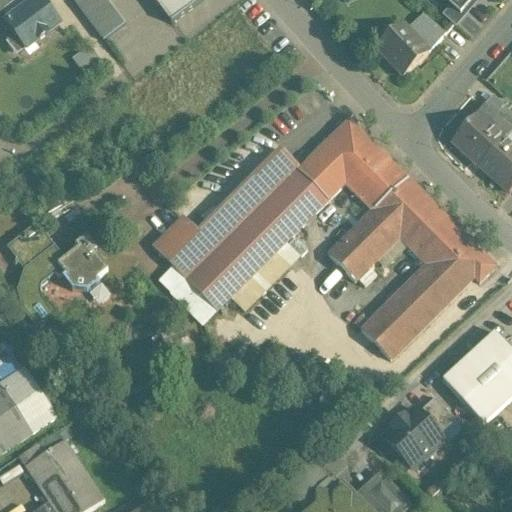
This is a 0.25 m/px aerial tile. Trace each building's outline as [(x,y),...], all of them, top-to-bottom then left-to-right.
[(0,0),(0,14),(0,15),(19,0),(0,0)] [(25,0),(30,7),(6,25),(16,38),(6,45),(13,54),(23,47),(26,52),(60,27),(50,14),(40,1),(41,0),(25,0)] [(41,0),(40,1),(50,14),(54,10),(48,2),(51,0),(41,0)] [(126,27),(105,0),(71,0),(104,44),(126,27)] [(151,0),(172,27),(208,0),(151,0)] [(441,0),(461,18),(476,0),(441,0)] [(422,18),(407,32),(402,27),(376,52),(389,66),(390,66),(404,80),(429,56),(446,37),(428,21),(427,22),(422,18)] [(101,64),(92,52),(79,61),(88,74),(101,64)] [(511,133),(511,115),(504,108),(495,118),(511,133)] [(495,118),(485,109),(476,118),(503,143),(504,142),(511,133),(495,118)] [(476,118),(453,144),(467,157),(467,156),(481,168),(503,143),(476,118)] [(217,255),(182,221),(153,250),(187,285),(217,315),(345,187),(372,214),(372,215),(395,196),(408,182),(350,124),(217,255)] [(511,192),(511,149),(504,142),(503,143),(481,168),(480,169),(509,195),(511,192)] [(491,265),(408,182),(395,196),(372,215),(372,214),(328,258),(356,285),(400,242),(426,269),(361,334),(391,364),(474,281),(491,265)] [(78,253),(65,263),(37,227),(7,250),(25,273),(18,294),(23,313),(39,334),(57,320),(43,303),(41,294),(42,288),(56,277),(59,280),(64,277),(66,279),(63,281),(73,294),(88,296),(100,286),(98,283),(108,275),(94,257),(98,254),(87,240),(75,249),(78,253)] [(491,265),(474,281),(479,286),(496,270),(491,265)] [(182,323),(159,331),(169,356),(191,347),(182,323)] [(511,353),(496,336),(443,385),(483,429),(511,402),(511,353)] [(58,421),(25,371),(0,388),(34,438),(58,421)] [(0,387),(0,459),(34,438),(0,388),(0,387)] [(456,424),(435,402),(419,417),(440,439),(456,424)] [(419,417),(416,413),(406,422),(404,420),(392,431),(394,433),(384,442),(411,471),(428,455),(430,458),(444,444),(440,439),(419,417)] [(50,440),(19,461),(26,471),(57,450),(50,440)] [(511,444),(500,455),(511,467),(511,444)] [(57,450),(26,471),(52,511),(93,511),(105,504),(66,445),(57,450)] [(337,460),(322,473),(331,483),(329,484),(332,487),(348,472),(337,460)] [(314,464),(287,489),(306,509),(320,496),(318,494),(329,484),(331,483),(322,473),(314,464)] [(405,511),(407,510),(381,481),(355,504),(363,511),(405,511)] [(363,511),(355,504),(342,490),(317,511),(363,511)]
